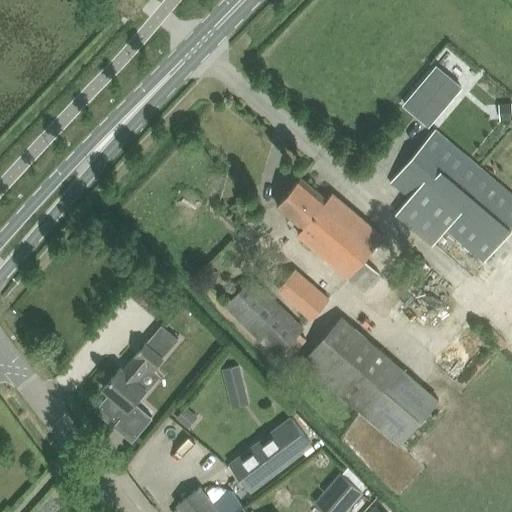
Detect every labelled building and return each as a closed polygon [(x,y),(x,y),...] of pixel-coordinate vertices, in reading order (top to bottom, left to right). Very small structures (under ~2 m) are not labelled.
[(437,66),(404,104),(428,124),(461,86),(437,66)] [(500,118),(511,117),(511,106),(511,101),(499,102),(500,118)] [(391,181),(485,260),(511,228),(511,194),(435,129),(391,181)] [(301,177),(277,204),(303,226),(298,233),(305,239),(365,290),(380,273),(364,259),(383,236),(347,206),(332,193),(327,199),(301,177)] [(256,350),(269,362),(282,350),(289,357),(308,338),(300,331),(304,327),(253,275),(224,304),(263,343),(256,350)] [(303,277),(285,300),(311,321),(329,298),(303,277)] [(301,361),(399,445),(440,398),(341,314),(301,361)] [(149,418),(134,406),(143,396),(141,394),(145,389),(136,381),(149,365),(153,369),(163,357),(146,342),(136,354),(137,355),(123,370),(120,367),(103,388),(111,394),(100,406),(117,420),(135,436),(152,416),(151,415),(149,418)] [(223,364),(225,372),(223,372),(232,407),(249,403),(241,369),(240,370),(237,360),(223,364)] [(186,406),(177,416),(183,421),(192,411),(186,406)] [(230,464),(250,491),(312,444),(291,417),(230,464)] [(342,473),(316,503),(325,511),(343,511),(362,491),(342,473)] [(220,511),(200,486),(178,504),(180,507),(173,511),(220,511)] [(370,511),(387,511),(378,503),(370,511)]
